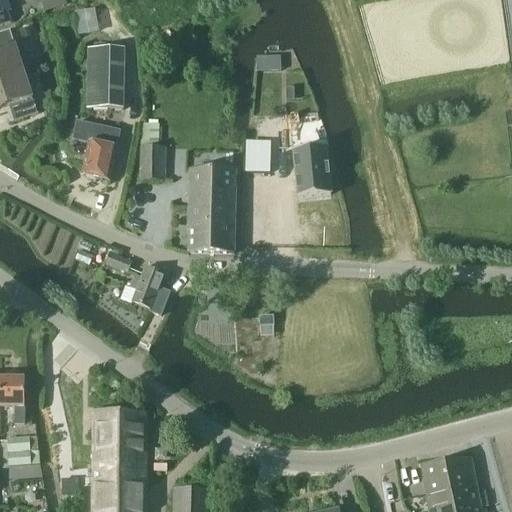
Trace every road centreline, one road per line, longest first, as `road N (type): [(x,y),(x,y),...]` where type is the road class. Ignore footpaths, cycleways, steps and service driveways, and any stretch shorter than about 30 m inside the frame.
road 1 (tertiary): [(0,284),(189,420),(254,453),(312,464),(366,456)]
road 2 (unclassified): [(370,271),(171,267),(0,181)]
road 3 (track): [(402,272),(403,241),(340,0)]
road 4 (tertiary): [(366,456),(511,421)]
road 5 (unclassified): [(370,271),(511,278)]
